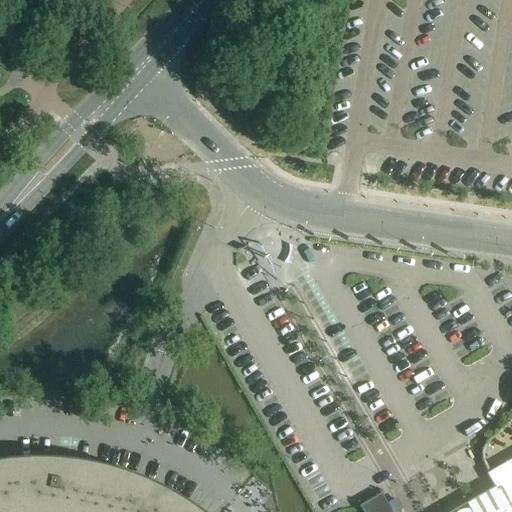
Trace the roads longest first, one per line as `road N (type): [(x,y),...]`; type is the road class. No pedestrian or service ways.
road 1 (unclassified): [(138,72),(270,201),(511,240)]
road 2 (tertiary): [(138,72),(73,122),(35,163),(11,208)]
road 3 (tertiary): [(11,208),(52,179),(138,72)]
